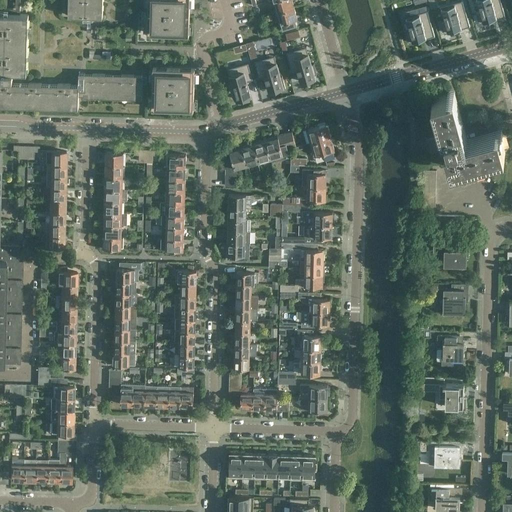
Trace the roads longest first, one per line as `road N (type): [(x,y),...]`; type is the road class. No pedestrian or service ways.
road 1 (residential): [(336,432),(351,420),(359,150),(344,93)]
road 2 (residential): [(482,511),(489,233),(511,227)]
road 3 (residential): [(212,429),(215,274),(203,246),(206,131)]
road 4 (residential): [(0,375),(26,376),(29,268),(89,252)]
road 5 (residential): [(94,426),(96,266),(89,252)]
road 6 (residential): [(511,46),(344,93)]
road 7 (residential): [(344,93),(206,131)]
road 8 (residential): [(89,252),(86,128)]
road 9 (residential): [(336,432),(212,429)]
road 10 (residential): [(206,131),(86,128)]
